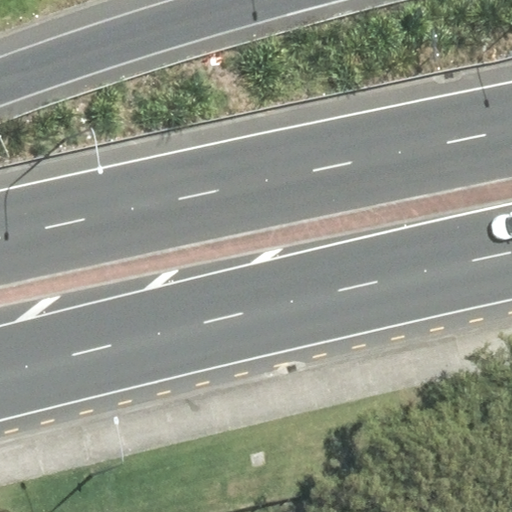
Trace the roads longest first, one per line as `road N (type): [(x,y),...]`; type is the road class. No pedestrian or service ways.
road 1 (secondary): [(511,252),(0,374)]
road 2 (secondary): [(0,242),(511,130)]
road 3 (motorway): [(0,81),(156,21),(239,0)]
